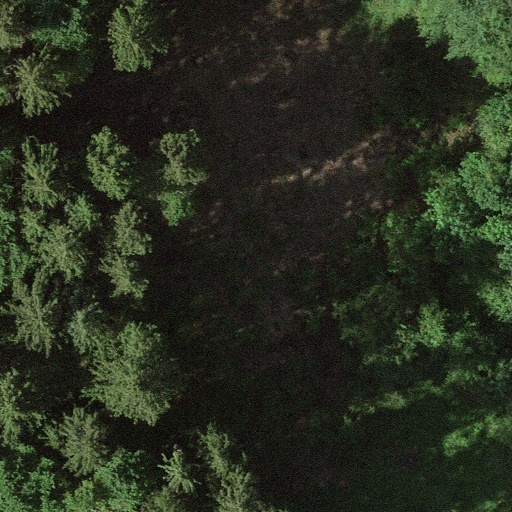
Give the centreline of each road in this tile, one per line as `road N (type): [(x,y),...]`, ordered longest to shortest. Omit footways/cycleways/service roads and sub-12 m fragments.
road 1 (track): [(340,0),(434,211),(452,511)]
road 2 (track): [(0,272),(193,0)]
